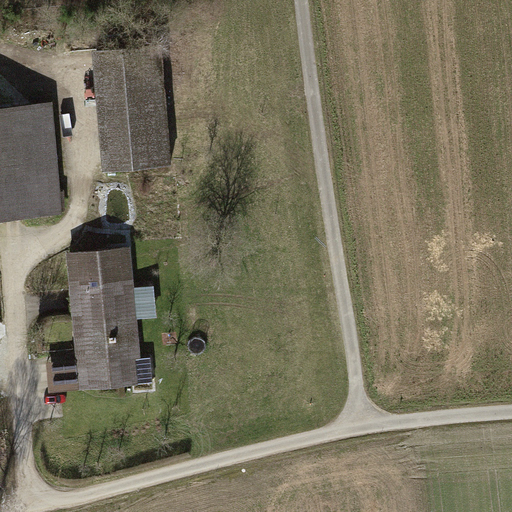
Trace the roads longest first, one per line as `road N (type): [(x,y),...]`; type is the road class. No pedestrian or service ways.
road 1 (track): [(361,425),(306,0)]
road 2 (track): [(361,425),(23,511)]
road 3 (track): [(0,57),(55,66),(77,88),(84,178),(74,225),(15,252)]
road 4 (track): [(37,508),(15,252)]
road 5 (track): [(511,411),(361,425)]
